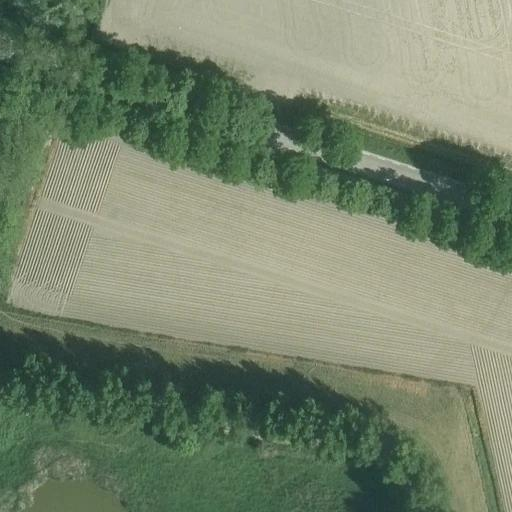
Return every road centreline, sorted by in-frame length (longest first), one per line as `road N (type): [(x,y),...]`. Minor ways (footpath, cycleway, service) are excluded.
road 1 (tertiary): [(511,213),(0,47)]
road 2 (track): [(0,396),(342,451),(380,466),(405,486),(419,511)]
